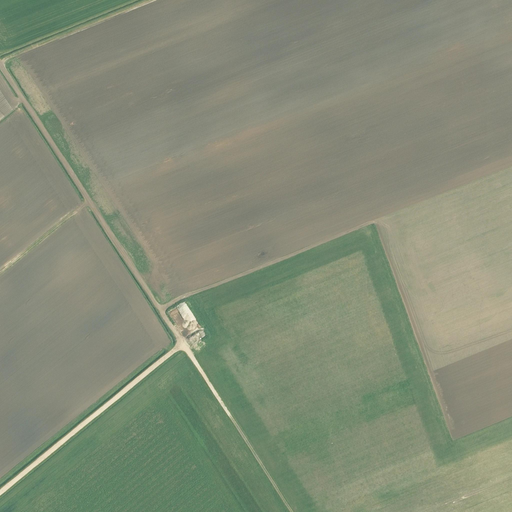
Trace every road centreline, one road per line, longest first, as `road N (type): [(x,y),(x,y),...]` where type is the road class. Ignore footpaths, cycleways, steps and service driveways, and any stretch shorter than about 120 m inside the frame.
road 1 (track): [(0,64),(182,343)]
road 2 (track): [(0,492),(182,343)]
road 3 (track): [(182,343),(291,511)]
road 4 (track): [(0,61),(151,0)]
